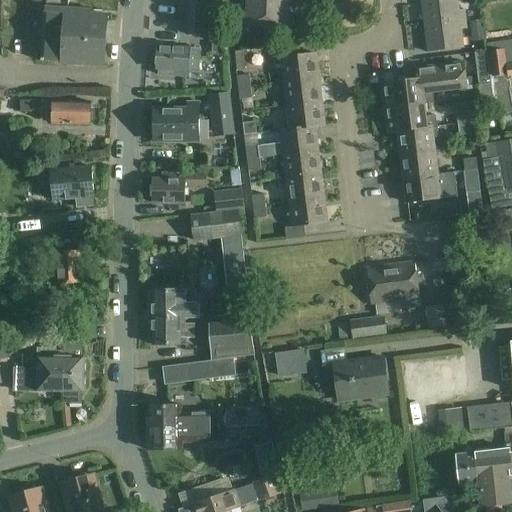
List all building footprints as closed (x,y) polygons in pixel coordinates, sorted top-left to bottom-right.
[(24,0),(24,35),(43,35),(42,61),(103,65),(107,16),(69,13),(70,0),(24,0)] [(285,29),(287,0),(279,0),(238,0),(238,4),(244,4),(243,27),(285,29)] [(419,0),(422,24),(464,19),(463,10),(457,11),(455,0),(419,0)] [(201,36),(203,20),(207,20),(208,3),(190,2),(188,35),(201,36)] [(464,19),(422,24),(426,52),(463,47),(460,29),(465,29),(464,19)] [(156,71),(188,73),(198,74),(200,50),(158,47),(156,71)] [(490,72),(489,72),(491,84),(493,96),(494,108),(511,105),(511,100),(507,62),(511,60),(511,48),(488,51),(490,72)] [(282,82),(318,78),(315,53),(279,58),(282,82)] [(416,79),(416,80),(419,79),(421,94),(431,92),(431,93),(466,88),(462,63),(415,69),(416,79)] [(8,66),(7,76),(29,78),(30,69),(8,66)] [(478,85),(491,84),(489,72),(477,73),(478,85)] [(239,88),(251,87),(249,75),(237,77),(239,88)] [(321,101),(318,78),(282,82),(285,106),(321,101)] [(416,80),(416,79),(379,84),(383,109),(423,104),(432,103),(431,93),(431,92),(421,94),(419,79),(416,80)] [(478,86),(480,98),(493,96),(491,84),(478,85),(478,86)] [(251,87),(239,88),(240,100),(252,98),(251,87)] [(229,94),(206,97),(210,130),(233,127),(229,94)] [(494,108),(493,96),(480,98),(482,110),(494,108)] [(21,112),(36,112),(36,111),(36,102),(36,101),(21,101),(21,112)] [(324,126),(321,101),(285,106),(288,129),(288,130),(314,127),(314,128),(324,126)] [(36,102),(36,111),(43,111),(42,120),(53,120),(53,124),(90,125),(90,122),(93,121),(93,113),(90,112),(90,103),(36,102)] [(187,109),(154,109),(154,142),(199,143),(199,103),(187,103),(187,109)] [(423,104),(383,109),(386,134),(396,133),(396,131),(431,127),(432,128),(436,127),(435,115),(424,117),(423,104)] [(255,122),(243,124),(244,135),(257,133),(255,122)] [(470,123),(458,125),(460,136),(471,135),(470,123)] [(317,151),(314,128),(314,127),(288,130),(288,129),(278,130),(280,144),(246,149),(247,160),(259,158),(282,156),(317,151)] [(396,131),(396,133),(399,156),(435,151),(433,138),(437,138),(436,127),(432,128),(431,127),(396,131)] [(511,140),(485,145),(487,159),(511,155),(511,140)] [(282,156),(285,179),(320,174),(317,151),(282,156)] [(435,151),(399,156),(402,179),(438,175),(435,151)] [(511,155),(487,159),(487,160),(483,161),(492,209),(511,206),(511,155)] [(259,158),(247,160),(249,171),(261,170),(259,158)] [(465,171),(477,170),(476,158),(463,160),(465,171)] [(91,167),(51,171),(53,201),(76,199),(76,208),(93,206),(93,198),(94,198),(91,167)] [(477,170),(465,171),(463,171),(466,193),(480,192),(477,170)] [(438,175),(402,179),(405,204),(457,198),(454,173),(438,175)] [(206,174),(198,174),(169,174),(169,180),(155,180),(154,204),(186,204),(186,187),(206,187),(206,174)] [(323,198),(320,174),(285,179),(288,203),(323,198)] [(243,190),(236,191),(214,193),(216,209),(244,207),(243,190)] [(253,207),(265,206),(264,195),(252,196),(253,207)] [(326,223),(323,198),(288,203),(291,227),(326,223)] [(265,206),(253,207),(255,219),(267,217),(265,206)] [(239,212),(194,217),(197,242),(224,239),(232,323),(210,324),(212,350),(213,360),(253,355),(253,347),(251,322),(239,212)] [(502,241),(479,240),(478,267),(501,268),(502,241)] [(80,252),(51,253),(51,270),(59,269),(60,285),(81,284),(80,252)] [(420,308),(419,299),(415,263),(391,266),(396,314),(402,313),(401,310),(420,308)] [(376,316),(396,314),(391,266),(366,269),(371,305),(375,304),(376,316)] [(153,306),(153,318),(186,318),(199,318),(199,303),(186,303),(186,291),(153,291),(153,295),(151,298),(151,303),(153,306)] [(425,308),(429,330),(459,324),(455,302),(425,308)] [(353,340),(386,335),(383,316),(350,321),(353,340)] [(186,318),(153,318),(153,331),(151,333),(151,339),(153,341),(153,345),(187,345),(187,338),(190,338),(190,339),(194,339),(194,325),(186,325),(186,318)] [(82,341),(80,329),(63,332),(66,344),(82,341)] [(511,342),(510,342),(511,363),(511,401),(467,405),(469,431),(511,427),(511,450),(510,451),(509,449),(473,453),(477,483),(479,483),(482,507),(511,503),(510,480),(511,479),(511,342)] [(306,364),(303,349),(286,351),(288,367),(306,364)] [(16,391),(63,391),(64,353),(56,353),(56,350),(39,350),(39,370),(16,369),(16,391)] [(64,353),(63,391),(64,391),(64,403),(82,403),(82,391),(83,391),(83,358),(72,358),(72,353),(64,353)] [(237,374),(235,357),(187,363),(189,380),(237,374)] [(382,358),(322,366),(324,379),(336,377),(339,402),(388,395),(382,358)] [(214,413),(182,413),(182,406),(147,406),(148,428),(214,428),(214,413)] [(456,431),(453,408),(437,409),(440,432),(456,431)] [(214,428),(225,428),(252,428),(252,412),(214,413),(214,428)] [(214,428),(148,428),(148,450),(182,449),(182,442),(214,442),(214,441),(214,428)] [(214,428),(214,441),(226,441),(225,428),(214,428)] [(477,483),(473,453),(456,455),(459,485),(477,483)] [(279,477),(275,465),(258,471),(262,483),(275,479),(279,477)] [(101,511),(92,476),(65,484),(72,511),(101,511)] [(275,479),(262,483),(254,486),(259,501),(280,494),(275,479)] [(45,511),(40,490),(13,497),(16,511),(45,511)] [(299,493),(302,511),(320,509),(318,491),(299,493)] [(232,511),(241,509),(235,492),(198,504),(200,511),(232,511)] [(455,511),(446,499),(436,506),(440,511),(455,511)]
